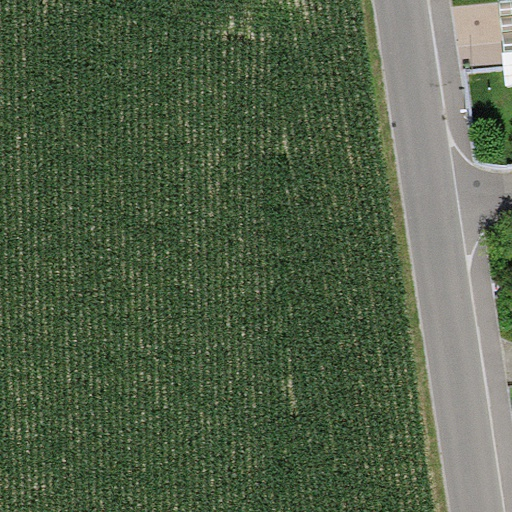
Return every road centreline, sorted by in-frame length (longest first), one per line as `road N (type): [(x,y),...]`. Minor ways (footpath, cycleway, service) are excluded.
road 1 (unclassified): [(422,201),(468,511)]
road 2 (unclassified): [(396,0),(422,201)]
